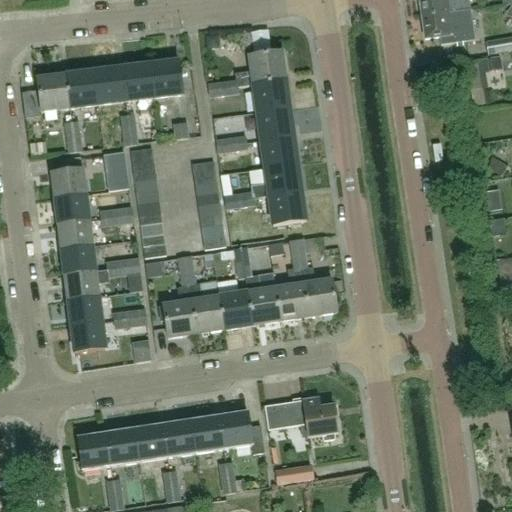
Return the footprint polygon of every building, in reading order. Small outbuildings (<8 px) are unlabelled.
[(419,0),(422,19),(471,12),(469,0),(419,0)] [(471,12),(422,19),(425,41),(440,40),(441,47),(476,42),(471,12)] [(511,38),(497,41),(499,54),(511,52),(511,38)] [(237,88),(251,86),(284,82),(280,53),(247,58),(250,73),(234,76),(235,82),(222,84),(223,96),(238,94),(237,88)] [(149,66),(154,99),(182,96),(178,63),(149,66)] [(125,103),(154,99),(149,66),(121,70),(125,103)] [(506,67),(488,68),(489,86),(507,85),(506,67)] [(125,103),(121,70),(93,74),(97,107),(125,103)] [(69,110),(97,107),(93,74),(65,77),(69,110)] [(69,110),(65,77),(36,81),(41,114),(69,110)] [(251,86),(255,114),(288,110),(284,82),(251,86)] [(209,98),(223,96),(222,84),(207,86),(209,98)] [(255,114),(259,142),(292,138),(288,110),(255,114)] [(121,118),(123,133),(135,131),(133,117),(121,118)] [(65,126),(67,140),(79,139),(77,124),(65,126)] [(172,127),(174,142),(189,141),(187,125),(172,127)] [(125,148),(137,146),(135,131),(123,133),(125,148)] [(244,138),(230,140),(231,152),(246,150),(244,138)] [(259,142),(263,170),(296,166),(292,138),(259,142)] [(81,153),(79,139),(67,140),(69,155),(81,153)] [(230,140),(215,142),(217,154),(231,152),(230,140)] [(131,163),(152,160),(151,150),(130,152),(131,163)] [(90,158),(91,177),(112,176),(111,157),(90,158)] [(133,174),(153,171),(152,160),(131,163),(133,174)] [(191,165),(193,176),(214,173),(212,162),(191,165)] [(253,200),(267,198),(300,193),(296,166),(263,170),(266,185),(251,187),(252,194),(253,200)] [(54,202),(85,198),(82,171),(51,175),(54,202)] [(134,185),(155,182),(153,171),(133,174),(134,185)] [(193,176),(195,187),(215,184),(214,173),(193,176)] [(134,185),(135,195),(156,192),(155,182),(134,185)] [(195,187),(196,197),(217,194),(215,184),(195,187)] [(135,195),(137,206),(158,203),(156,192),(135,195)] [(304,222),(300,193),(267,198),(271,227),(304,222)] [(196,197),(198,208),(218,205),(217,194),(196,197)] [(254,206),(253,200),(252,194),(237,196),(239,208),(254,206)] [(237,196),(223,198),(225,210),(239,208),(237,196)] [(85,198),(54,202),(57,227),(89,223),(85,198)] [(137,206),(138,217),(159,214),(158,203),(137,206)] [(198,208),(199,219),(220,216),(218,205),(198,208)] [(132,211),(117,213),(118,225),(133,223),(132,211)] [(104,227),(118,225),(117,213),(102,215),(104,227)] [(138,217),(140,227),(161,225),(159,214),(138,217)] [(199,219),(201,229),(221,226),(220,216),(199,219)] [(89,223),(57,227),(61,253),(92,249),(89,223)] [(140,227),(141,238),(162,235),(161,225),(140,227)] [(201,229),(202,240),(223,237),(221,226),(201,229)] [(141,238),(143,249),(164,246),(162,235),(141,238)] [(204,251),(224,248),(223,237),(202,240),(204,251)] [(290,243),(292,257),(304,255),(302,241),(290,243)] [(144,260),(165,257),(164,246),(143,249),(144,260)] [(92,249),(61,253),(64,278),(95,274),(92,249)] [(233,251),(236,266),(248,264),(246,249),(233,251)] [(304,255),(292,257),(294,271),(288,272),(291,287),(274,290),(280,323),(308,318),(302,285),(300,271),(306,270),(304,255)] [(192,273),(190,259),(190,258),(177,260),(180,275),(192,273)] [(124,264),(125,276),(140,274),(138,262),(124,264)] [(111,278),(125,276),(124,264),(109,266),(111,278)] [(238,280),(244,279),(250,278),(248,264),(236,266),(238,280)] [(331,281),(315,283),(312,269),(306,270),(300,271),(302,285),(308,318),(336,314),(331,281)] [(95,274),(64,278),(67,304),(99,300),(97,286),(109,285),(108,272),(95,274)] [(167,340),(196,336),(188,288),(194,287),(192,273),(180,275),(182,289),(176,290),(179,305),(162,307),(162,309),(157,310),(160,325),(164,324),(167,340)] [(244,279),(246,294),(251,327),(280,323),(274,290),(258,292),(256,278),(250,278),(244,279)] [(196,336),(224,332),(218,298),(201,301),(199,286),(194,287),(188,288),(196,336)] [(251,327),(246,294),(218,298),(224,332),(251,327)] [(99,300),(67,304),(71,330),(102,325),(99,300)] [(132,328),(147,326),(145,314),(130,316),(132,328)] [(132,328),(130,316),(116,317),(117,330),(132,328)] [(102,325),(71,330),(74,356),(105,352),(102,325)] [(332,441),(333,435),(337,434),(333,407),(318,409),(317,400),(267,407),(270,431),(305,426),(306,439),(320,437),(322,442),(332,441)] [(217,420),(222,453),(251,449),(252,458),(263,456),(259,428),(248,430),(246,415),(217,420)] [(194,457),(222,453),(217,420),(189,424),(194,457)] [(166,462),(194,457),(189,424),(161,428),(166,462)] [(166,462),(161,428),(133,432),(138,466),(166,462)] [(110,470),(138,466),(133,432),(105,437),(110,470)] [(110,470),(105,437),(76,441),(81,475),(110,470)] [(218,468),(221,482),(233,480),(231,466),(218,468)] [(313,466),(287,470),(277,472),(279,485),(315,480),(313,466)] [(162,476),(164,491),(177,489),(174,474),(162,476)] [(223,497),(235,495),(233,480),(221,482),(223,497)] [(106,485),(108,499),(120,497),(118,483),(106,485)] [(179,503),(177,489),(164,491),(167,505),(179,503)] [(122,511),(123,511),(120,497),(108,499),(110,511),(122,511)]
